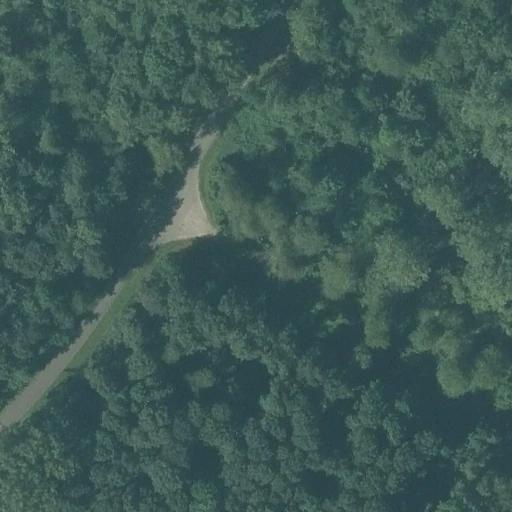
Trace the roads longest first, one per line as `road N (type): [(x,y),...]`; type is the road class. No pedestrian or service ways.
road 1 (residential): [(0,425),(56,369),(168,207),(287,0)]
road 2 (track): [(511,416),(437,394),(168,207)]
